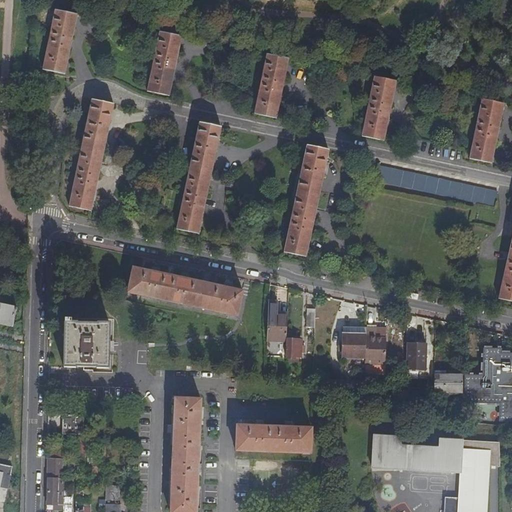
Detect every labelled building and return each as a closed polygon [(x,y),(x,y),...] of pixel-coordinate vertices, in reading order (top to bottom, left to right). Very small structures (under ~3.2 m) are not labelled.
[(78,15),(56,10),(43,70),(65,75),(78,15)] [(182,37),(160,33),(148,92),(169,97),(182,37)] [(289,60),(268,55),(255,115),(277,119),(289,60)] [(386,141),(398,82),(375,77),(363,137),(386,141)] [(115,105),(92,100),(69,207),(92,212),(115,105)] [(493,164),(505,104),(482,100),(470,159),(493,164)] [(222,128),(200,123),(177,230),(199,235),(222,128)] [(284,253),(306,258),(329,151),(307,146),(284,253)] [(498,191),(379,166),(375,182),(494,207),(498,191)] [(511,300),(511,239),(500,298),(511,300)] [(232,285),(224,283),(223,289),(187,281),(189,275),(180,273),(178,279),(159,275),(161,269),(153,267),(152,273),(132,268),(127,292),(235,317),(240,293),(230,291),(232,285)] [(277,303),(268,303),(267,342),(286,342),(286,340),(287,317),(277,317),(277,303)] [(0,325),(12,327),(16,309),(0,306),(0,325)] [(305,327),(314,328),(314,309),(305,308),(305,327)] [(97,365),(97,369),(107,369),(109,324),(96,323),(95,326),(77,325),(77,322),(72,322),(72,318),(65,318),(63,367),(76,368),(76,364),(97,365)] [(343,359),(365,360),(366,335),(366,330),(343,330),(343,359)] [(377,338),(377,335),(366,335),(365,360),(365,364),(386,365),(386,338),(377,338)] [(301,341),(286,340),(286,342),(285,359),(298,360),(298,358),(300,358),(301,341)] [(427,344),(406,344),(405,369),(426,370),(427,344)] [(484,375),(464,375),(463,405),(498,404),(498,421),(511,421),(511,355),(502,355),(501,348),(483,348),(484,375)] [(350,386),(365,387),(365,374),(350,373),(350,386)] [(463,375),(434,375),(434,394),(462,394),(463,375)] [(195,511),(200,399),(173,398),(169,511),(195,511)] [(82,434),(83,414),(61,413),(61,433),(82,434)] [(309,430),(292,429),(293,424),(284,424),(284,428),(262,427),(262,422),(255,422),(254,427),(237,426),(236,450),(308,454),(309,430)] [(439,449),(432,449),(404,447),(400,447),(401,438),(384,437),(373,437),(371,469),(383,470),(403,471),(460,475),(459,500),(444,499),(443,511),(485,511),(488,466),(499,467),(499,443),(463,441),(439,440),(439,449)] [(61,479),(62,460),(49,459),(47,459),(46,505),(53,506),(53,511),(61,511),(61,505),(64,505),(64,498),(65,480),(61,479)] [(0,484),(1,481),(9,482),(12,468),(0,465),(0,484)] [(1,481),(0,484),(0,488),(8,491),(9,482),(1,481)] [(121,501),(121,486),(107,486),(108,501),(121,501)] [(70,511),(71,499),(64,498),(64,505),(63,511),(70,511)]
